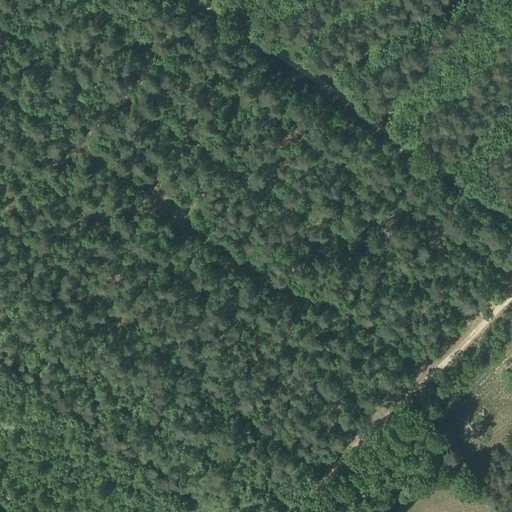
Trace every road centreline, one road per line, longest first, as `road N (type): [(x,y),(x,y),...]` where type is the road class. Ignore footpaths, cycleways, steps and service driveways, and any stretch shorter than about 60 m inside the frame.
road 1 (track): [(204,0),(511,217)]
road 2 (track): [(276,511),(511,288)]
road 3 (track): [(198,0),(116,109),(25,177),(0,207)]
